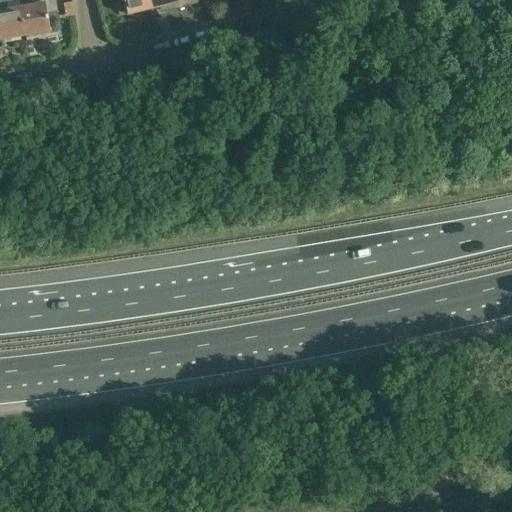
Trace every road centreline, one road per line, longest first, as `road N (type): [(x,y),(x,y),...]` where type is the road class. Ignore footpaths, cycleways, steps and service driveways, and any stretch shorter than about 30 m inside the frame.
road 1 (motorway): [(511,230),(205,293),(0,318)]
road 2 (motorway): [(0,371),(216,344),(511,285)]
road 3 (residential): [(384,0),(98,66)]
